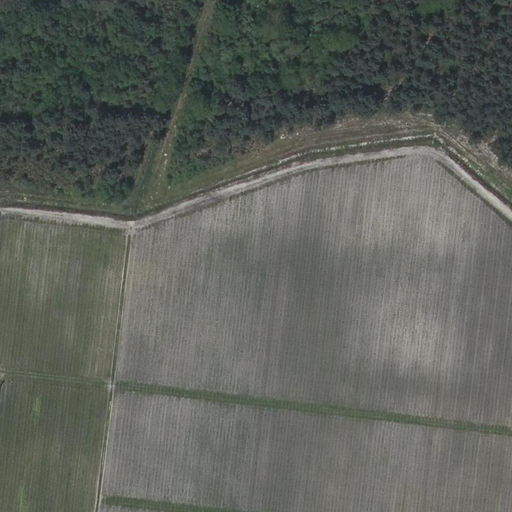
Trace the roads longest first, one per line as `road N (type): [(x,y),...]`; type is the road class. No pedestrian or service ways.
road 1 (track): [(208,0),(151,179),(156,195),(302,142),(432,125),(511,187)]
road 2 (track): [(511,428),(0,371)]
road 3 (track): [(91,511),(120,218)]
road 4 (track): [(0,191),(120,218),(142,157)]
road 5 (track): [(92,497),(214,511)]
